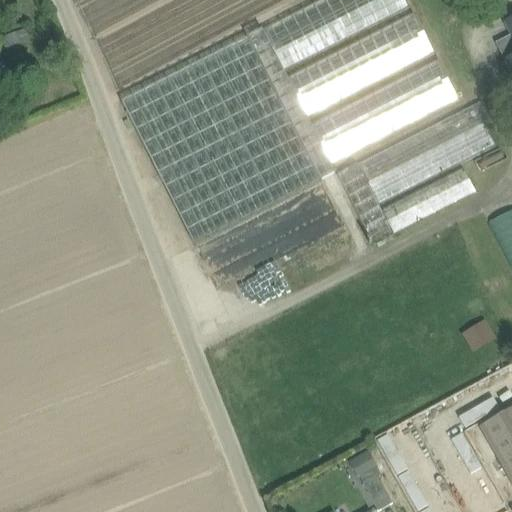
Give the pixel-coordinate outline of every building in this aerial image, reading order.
[(402,0),(323,0),(262,31),(283,72),(407,9),(402,0)] [(413,15),(286,79),(307,119),(433,55),(413,15)] [(262,31),(121,103),(194,246),(335,175),(331,166),(310,126),(307,119),(286,79),(283,72),(262,31)] [(511,36),(511,37),(496,45),(511,75),(511,36)] [(437,61),(310,126),(331,166),(457,101),(437,61)] [(481,102),(357,166),(378,207),(502,143),(481,102)] [(502,149),(474,163),(480,174),(508,160),(502,149)] [(378,207),(357,166),(337,176),(370,240),(367,241),(369,245),(372,244),(373,246),(475,194),(463,170),(381,212),(378,207)] [(511,211),(489,223),(511,270),(511,211)] [(511,365),(410,421),(461,511),(488,511),(503,503),(464,434),(511,406),(511,365)] [(511,412),(480,431),(511,486),(511,412)] [(461,511),(410,421),(372,441),(412,511),(461,511)] [(380,511),(392,506),(376,478),(362,486),(377,511),(380,511)]
